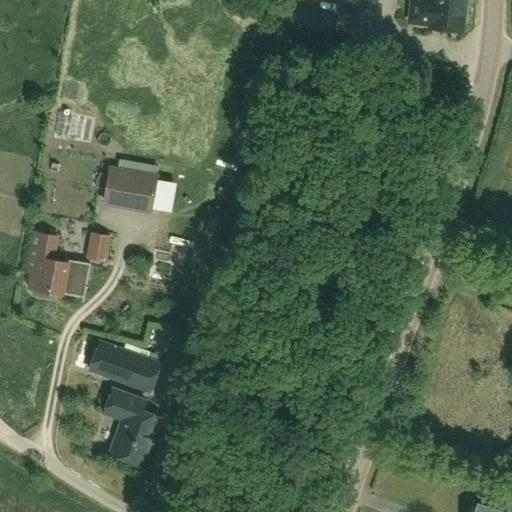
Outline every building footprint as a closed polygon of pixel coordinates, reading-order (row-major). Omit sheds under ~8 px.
[(412,0),(411,20),(431,21),(431,25),(463,28),(465,0),(412,0)] [(299,8),(294,37),(331,44),(336,15),(299,8)] [(157,175),(109,167),(104,195),(152,204),(157,175)] [(221,249),(229,217),(210,213),(202,245),(221,249)] [(60,292),(65,259),(63,259),(63,260),(51,258),(54,235),(32,231),(25,271),(30,272),(27,287),(30,288),(30,291),(32,294),(47,297),(50,295),(50,291),(60,292)] [(106,261),(110,235),(92,232),(88,257),(106,261)] [(88,263),(65,259),(60,292),(82,295),(88,263)] [(145,357),(144,358),(97,341),(87,367),(151,390),(161,362),(145,357)] [(125,418),(112,452),(144,465),(163,417),(145,410),(149,402),(116,389),(107,411),(125,418)] [(476,492),(472,503),(469,511),(511,511),(511,493),(489,486),(486,495),(476,492)]
